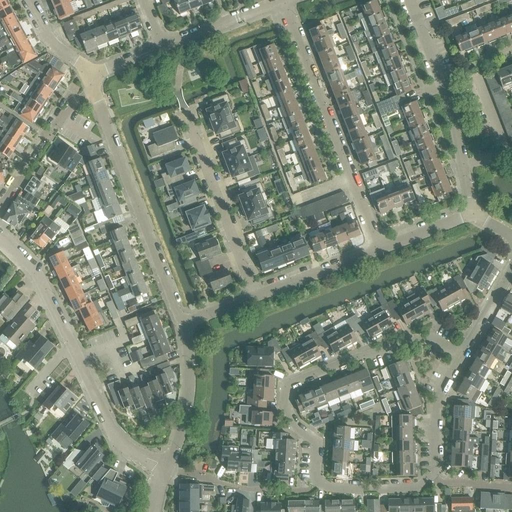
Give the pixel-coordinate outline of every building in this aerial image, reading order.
[(0,0),(0,11),(9,7),(5,0),(0,0)] [(51,0),(55,9),(69,3),(67,0),(51,0)] [(88,0),(83,0),(83,1),(87,10),(92,8),(88,0)] [(173,0),(174,1),(179,15),(190,11),(186,0),(173,0)] [(199,0),(186,0),(190,11),(202,6),(199,0)] [(360,21),(380,13),(380,12),(378,7),(380,6),(378,0),(362,6),(364,13),(358,15),(360,21)] [(117,1),(105,5),(105,8),(107,7),(108,10),(119,6),(117,1)] [(462,11),(469,8),(467,2),(459,5),(462,11)] [(73,15),(69,3),(55,9),(59,20),(73,15)] [(162,5),(158,7),(161,15),(169,13),(165,4),(162,5)] [(105,5),(94,10),(96,15),(108,10),(107,7),(105,8),(105,5)] [(0,22),(13,15),(9,7),(0,11),(0,22)] [(446,16),(457,12),(455,7),(444,11),(446,16)] [(94,10),(82,14),(83,17),(85,16),(86,19),(96,15),(94,10)] [(128,14),(122,16),(130,35),(141,30),(135,15),(134,15),(133,10),(127,12),(128,14)] [(364,32),(371,29),(384,24),(384,23),(382,19),(385,18),(382,11),(380,12),(380,13),(360,21),(364,32)] [(72,18),(72,20),(74,24),(86,19),(85,16),(83,17),(82,14),(72,18)] [(0,32),(18,23),(13,15),(0,22),(0,32)] [(119,39),(130,35),(122,16),(112,20),(111,21),(119,39)] [(511,19),(511,16),(500,21),(505,35),(506,35),(511,33),(511,35),(511,34),(511,19)] [(461,22),(462,22),(460,17),(448,21),(450,27),(462,23),(461,22)] [(108,25),(102,28),(108,43),(119,39),(111,21),(112,20),(112,19),(106,21),(108,25)] [(75,26),(74,24),(72,20),(62,24),(65,31),(75,26)] [(500,21),(489,25),(494,40),(495,39),(500,38),(500,39),(507,37),(506,35),(505,35),(500,21)] [(369,43),(375,40),(389,35),(388,34),(387,30),(389,29),(386,22),(384,23),(384,24),(371,29),(364,32),(369,43)] [(0,38),(0,43),(22,32),(18,23),(0,32),(0,35),(1,38),(0,38)] [(489,25),(477,29),(483,44),(484,44),(489,42),(490,43),(496,41),(495,39),(494,40),(489,25)] [(65,31),(67,36),(77,32),(75,26),(65,31)] [(309,32),(313,43),(331,36),(333,35),(331,30),(325,32),(323,26),(309,32)] [(92,49),(97,48),(90,32),(91,32),(89,28),(84,30),(85,34),(79,37),(80,38),(86,52),(87,55),(94,52),(92,49)] [(102,28),(91,32),(90,32),(97,48),(108,43),(102,28)] [(477,29),(467,34),(472,48),(473,48),(477,46),(478,48),(484,45),(484,44),(483,44),(477,29)] [(0,48),(5,46),(8,50),(27,40),(22,32),(0,43),(0,48)] [(79,37),(77,32),(67,36),(69,42),(80,38),(79,37)] [(375,53),(393,46),(391,41),(393,40),(391,33),(388,34),(389,35),(375,40),(377,46),(371,49),(373,54),(375,53)] [(474,50),(473,48),(472,48),(467,34),(455,38),(461,53),(466,51),(467,52),(474,50)] [(313,43),(317,54),(331,48),(332,49),(335,47),(331,36),(313,43)] [(31,48),(27,40),(8,50),(5,51),(7,55),(6,55),(7,56),(0,60),(3,64),(7,61),(31,48)] [(257,64),(278,57),(273,45),(270,46),(269,42),(251,48),(257,64)] [(379,64),(379,65),(398,58),(397,57),(396,52),(398,51),(395,45),(393,46),(375,53),(379,64)] [(36,57),(31,48),(7,61),(10,68),(18,63),(17,61),(20,60),(23,64),(36,57)] [(317,54),(322,65),(336,60),(332,49),(331,48),(317,54)] [(388,74),(402,69),(402,68),(400,63),(402,63),(399,56),(397,57),(398,58),(379,65),(383,76),(388,74)] [(282,68),(278,57),(263,62),(263,63),(259,64),(264,75),(267,74),(267,73),(282,68)] [(322,65),(326,76),(340,71),(345,69),(341,58),(336,60),(322,65)] [(244,61),(242,62),(245,69),(252,66),(249,59),(248,59),(244,61)] [(33,62),(28,65),(41,73),(59,84),(64,76),(62,75),(58,73),(51,68),(47,65),(44,66),(42,68),(33,62)] [(36,75),(34,80),(36,81),(53,92),(59,84),(41,73),(28,65),(24,67),(36,75)] [(64,65),(58,73),(62,75),(68,67),(64,65)] [(252,66),(245,69),(248,76),(249,75),(254,74),(255,73),(252,66)] [(388,74),(392,85),(406,80),(406,79),(404,74),(406,74),(404,67),(402,68),(402,69),(388,74)] [(286,79),(282,68),(267,73),(267,74),(270,80),(265,82),(267,87),(286,79)] [(496,72),(497,75),(499,80),(501,86),(502,88),(511,84),(511,79),(508,68),(496,72)] [(326,76),(330,87),(344,82),(351,79),(348,74),(342,76),(340,71),(326,76)] [(16,72),(10,76),(14,78),(17,80),(19,78),(21,74),(16,72)] [(486,79),(488,85),(499,80),(497,75),(486,79)] [(10,76),(4,80),(10,84),(14,78),(10,76)] [(408,78),(406,79),(406,80),(392,85),(397,97),(411,91),(409,86),(411,85),(408,78)] [(274,90),(276,96),(290,90),(286,79),(267,87),(269,92),(274,90)] [(34,80),(29,87),(31,88),(48,99),(53,92),(36,81),(34,80)] [(246,80),(238,83),(239,83),(243,94),(250,92),(246,80)] [(488,85),(490,90),(501,86),(499,80),(488,85)] [(330,87),(335,99),(349,93),(344,82),(330,87)] [(19,93),(26,97),(43,108),(48,99),(31,88),(29,87),(24,84),(19,93)] [(490,90),(492,95),(503,91),(502,88),(501,86),(490,90)] [(276,96),(280,107),(295,102),(290,90),(276,96)] [(335,99),(339,110),(358,103),(353,91),(349,93),(335,99)] [(492,95),(494,101),(505,97),(503,91),(492,95)] [(19,103),(38,116),(43,108),(26,97),(24,99),(13,92),(10,97),(19,103)] [(207,117),(209,124),(230,116),(226,105),(230,103),(227,95),(209,101),(210,104),(207,105),(210,110),(207,111),(209,117),(207,117)] [(494,101),(496,107),(507,102),(505,97),(494,101)] [(377,105),(379,110),(394,104),(392,99),(377,105)] [(280,107),(285,118),(299,113),(295,102),(280,107)] [(401,108),(406,120),(419,115),(419,114),(417,109),(419,108),(417,102),(401,108)] [(499,112),(499,113),(510,108),(507,102),(496,107),(499,112)] [(33,124),(38,116),(19,103),(14,111),(20,115),(33,124)] [(339,110),(343,121),(357,116),(362,114),(358,103),(339,110)] [(396,110),(394,104),(379,110),(381,116),(396,110)] [(0,120),(24,137),(29,129),(16,120),(10,116),(8,118),(7,119),(0,114),(0,109),(0,108),(0,120)] [(499,113),(501,118),(511,114),(510,108),(499,113)] [(281,120),(285,131),(289,130),(303,124),(299,113),(285,118),(281,120)] [(406,120),(410,131),(424,126),(423,125),(422,121),(424,120),(421,113),(419,114),(419,115),(406,120)] [(167,114),(160,116),(163,123),(169,120),(167,114)] [(501,118),(503,124),(511,119),(511,114),(501,118)] [(381,117),(385,128),(390,126),(386,115),(381,117)] [(233,123),(230,116),(209,124),(211,130),(214,129),(216,134),(218,134),(220,139),(241,132),(237,121),(233,123)] [(343,121),(348,132),(362,127),(357,116),(343,121)] [(511,119),(503,124),(505,129),(511,126),(511,119)] [(0,127),(1,128),(3,129),(1,132),(6,136),(19,144),(24,137),(0,120),(0,127)] [(151,120),(142,123),(145,130),(154,127),(151,120)] [(291,134),(293,141),(308,135),(303,124),(289,130),(285,131),(287,136),(291,134)] [(410,131),(414,142),(428,137),(428,136),(426,132),(428,131),(426,124),(423,125),(424,126),(410,131)] [(178,140),(173,127),(153,135),(156,144),(147,147),(151,159),(175,150),(172,143),(178,140)] [(348,132),(352,143),(366,138),(362,127),(348,132)] [(0,142),(14,152),(19,144),(6,136),(1,132),(0,131),(0,142)] [(293,141),(298,152),(312,146),(308,135),(293,141)] [(414,142),(419,153),(433,148),(432,148),(430,143),(433,142),(430,135),(428,136),(428,137),(414,142)] [(352,143),(356,155),(376,147),(375,145),(371,143),(368,144),(366,138),(352,143)] [(223,161),(225,167),(246,159),(243,152),(248,150),(244,140),(236,143),(235,140),(222,145),(226,153),(223,154),(225,160),(223,161)] [(0,142),(0,152),(9,159),(14,152),(0,142)] [(53,157),(51,160),(64,169),(65,169),(71,173),(82,158),(75,154),(75,153),(76,153),(62,144),(61,145),(53,157)] [(81,148),(91,176),(105,170),(100,159),(98,160),(93,144),(87,146),(81,148)] [(294,154),(298,165),(316,158),(312,146),(298,152),(294,154)] [(377,152),(376,147),(356,155),(361,166),(367,163),(369,168),(377,165),(375,160),(372,154),(377,152)] [(423,164),(423,165),(437,159),(435,154),(437,153),(435,147),(432,148),(433,148),(419,153),(421,159),(417,161),(419,166),(423,164)] [(282,149),(277,151),(280,159),(285,157),(282,149)] [(168,172),(161,175),(165,186),(180,181),(178,175),(189,171),(185,159),(180,161),(178,155),(168,159),(170,164),(166,166),(168,172)] [(298,165),(302,176),(321,169),(316,158),(298,165)] [(423,165),(427,176),(441,170),(439,165),(441,165),(439,158),(437,159),(423,165)] [(251,171),(246,159),(225,167),(228,173),(230,172),(232,178),(234,177),(236,182),(249,178),(247,172),(251,171)] [(396,162),(387,165),(392,174),(394,174),(397,165),(396,162)] [(402,164),(405,172),(411,169),(408,162),(402,164)] [(384,167),(375,170),(377,175),(386,171),(384,167)] [(325,180),(321,169),(302,176),(302,177),(303,182),(308,180),(311,186),(325,180)] [(414,176),(411,169),(405,172),(408,178),(414,176)] [(427,176),(432,187),(446,182),(446,181),(444,176),(446,176),(443,169),(441,170),(427,176)] [(86,178),(90,189),(109,181),(105,170),(91,176),(86,178)] [(18,197),(2,220),(9,225),(10,225),(18,230),(28,214),(30,215),(34,208),(39,201),(39,200),(34,197),(33,196),(37,191),(42,184),(33,178),(24,190),(27,193),(22,200),(18,197)] [(281,179),(273,182),(278,196),(286,193),(281,179)] [(402,188),(396,191),(402,205),(413,200),(408,186),(405,180),(400,182),(402,188)] [(448,180),(446,181),(446,182),(432,187),(436,198),(450,193),(448,188),(450,187),(448,180)] [(90,189),(94,200),(113,193),(109,181),(90,189)] [(180,181),(165,186),(169,198),(174,196),(179,209),(182,208),(193,203),(195,202),(193,196),(198,194),(193,182),(182,186),(180,181)] [(42,184),(37,191),(39,193),(45,184),(42,183),(42,184)] [(239,204),(241,210),(262,202),(260,195),(264,193),(260,183),(239,191),(242,196),(239,197),(241,203),(239,204)] [(411,186),(414,194),(421,191),(420,189),(419,189),(417,184),(411,186)] [(402,205),(396,191),(391,193),(389,189),(384,191),(390,208),(391,209),(402,205)] [(390,208),(384,191),(383,190),(369,195),(375,211),(378,210),(379,213),(380,213),(381,214),(387,212),(386,211),(391,209),(390,208)] [(37,191),(33,196),(34,197),(39,200),(42,195),(39,193),(37,191)] [(425,202),(421,191),(414,194),(418,204),(425,202)] [(82,192),(67,197),(74,202),(85,198),(82,192)] [(343,192),(337,195),(341,205),(347,203),(343,192)] [(94,200),(99,211),(117,204),(113,193),(94,200)] [(49,204),(48,205),(53,209),(54,208),(61,198),(56,194),(49,204)] [(337,195),(332,197),(336,207),(341,205),(337,195)] [(332,197),(326,199),(330,210),(336,207),(332,197)] [(324,212),(330,210),(326,199),(320,201),(324,212)] [(322,213),(324,212),(320,201),(315,203),(319,214),(322,213)] [(265,209),(262,202),(241,210),(244,216),(246,215),(248,221),(250,220),(252,226),(273,218),(269,208),(265,209)] [(210,218),(207,211),(205,212),(203,207),(196,210),(193,203),(179,209),(182,215),(186,214),(192,230),(193,230),(194,232),(204,228),(203,226),(209,224),(207,219),(210,218)] [(314,216),(319,214),(315,203),(309,206),(313,216),(314,216)] [(98,225),(99,228),(113,223),(112,220),(122,216),(117,204),(99,211),(98,212),(102,223),(98,225)] [(309,206),(303,208),(307,218),(313,216),(309,206)] [(301,221),(307,218),(303,208),(297,210),(301,221)] [(319,214),(314,216),(316,222),(324,219),(322,213),(319,214)] [(343,226),(342,227),(348,240),(359,236),(354,222),(348,224),(344,214),(339,216),(343,226)] [(36,244),(36,245),(36,244),(53,223),(46,217),(44,219),(35,230),(37,231),(30,240),(36,244)] [(67,230),(70,236),(81,231),(76,219),(67,230)] [(61,229),(53,223),(36,244),(36,245),(43,250),(47,244),(49,241),(51,242),(61,230),(61,229)] [(114,244),(127,240),(122,228),(116,231),(113,223),(99,228),(102,236),(110,233),(114,244)] [(342,227),(331,231),(336,244),(336,245),(336,244),(348,240),(342,227)] [(330,228),(319,232),(319,233),(323,244),(325,249),(336,245),(336,244),(331,231),(330,228)] [(314,253),(325,249),(323,244),(319,233),(319,232),(318,230),(301,237),(306,251),(312,248),(314,253)] [(70,236),(72,241),(84,236),(81,231),(70,236)] [(308,255),(306,251),(301,237),(300,234),(289,238),(291,244),(290,244),(291,244),(296,258),(299,257),(300,258),(308,255)] [(81,244),(86,242),(84,236),(72,241),(74,244),(75,247),(81,244)] [(195,263),(199,273),(210,268),(206,259),(220,254),(217,246),(216,244),(215,241),(215,239),(200,244),(195,246),(200,261),(195,263)] [(114,244),(118,255),(131,250),(129,244),(127,240),(114,244)] [(88,248),(86,242),(81,244),(75,247),(77,253),(88,248)] [(290,244),(279,248),(285,264),(293,261),(292,259),(296,258),(291,244),(290,244)] [(270,268),(273,267),(268,252),(267,247),(255,252),(258,261),(257,262),(259,268),(261,268),(262,273),(270,270),(270,268)] [(279,248),(268,252),(273,267),(277,265),(278,267),(285,264),(279,248)] [(114,257),(118,268),(135,261),(131,250),(118,255),(114,257)] [(49,259),(54,270),(68,264),(65,258),(69,256),(67,251),(63,253),(63,252),(62,253),(49,259)] [(479,264),(475,272),(492,282),(498,271),(490,267),(494,261),(486,257),(477,259),(475,262),(479,264)] [(124,270),(126,277),(139,272),(135,261),(118,268),(114,270),(115,274),(124,270)] [(54,270),(59,281),(73,275),(75,273),(80,271),(78,265),(70,269),(68,264),(54,270)] [(212,275),(210,268),(199,273),(201,279),(207,277),(212,291),(231,284),(229,277),(229,276),(229,275),(228,273),(227,272),(226,270),(212,275)] [(123,285),(125,290),(143,283),(139,272),(126,277),(129,283),(123,285)] [(467,277),(463,283),(466,288),(470,296),(475,293),(478,288),(486,292),(492,282),(475,272),(470,279),(467,277)] [(59,281),(64,291),(78,285),(75,279),(77,278),(75,273),(73,275),(59,281)] [(455,284),(445,289),(454,306),(465,300),(460,291),(466,288),(463,283),(459,276),(452,280),(455,284)] [(96,282),(99,288),(105,285),(102,280),(96,282)] [(118,295),(120,298),(133,294),(134,299),(142,296),(146,294),(147,294),(143,283),(125,290),(117,293),(118,295)] [(64,291),(69,302),(83,295),(78,285),(64,291)] [(431,292),(425,295),(429,302),(431,307),(437,303),(443,313),(454,306),(445,289),(438,293),(435,289),(431,292)] [(415,300),(408,304),(418,320),(429,314),(424,305),(429,302),(425,295),(423,291),(416,294),(417,296),(414,298),(415,300)] [(8,298),(8,297),(4,294),(0,298),(0,312),(8,320),(5,323),(7,324),(28,300),(17,292),(9,301),(8,300),(8,298)] [(74,312),(78,310),(87,305),(91,304),(86,294),(83,295),(69,302),(74,312)] [(123,306),(120,298),(118,295),(113,297),(118,309),(120,315),(126,312),(123,306)] [(500,310),(511,316),(511,313),(511,297),(508,295),(500,310)] [(105,304),(108,310),(114,307),(111,301),(105,304)] [(78,310),(83,321),(96,315),(99,313),(94,302),(91,304),(87,305),(78,310)] [(406,327),(418,320),(408,304),(397,310),(395,306),(392,302),(387,305),(394,316),(393,317),(396,321),(401,318),(406,327)] [(27,305),(2,335),(9,341),(6,345),(12,350),(14,350),(16,347),(33,327),(26,321),(34,311),(27,305)] [(388,319),(393,317),(394,316),(387,305),(380,308),(383,312),(372,318),(382,335),(393,328),(388,319)] [(115,310),(114,307),(108,310),(109,312),(113,320),(118,318),(115,310)] [(141,337),(146,335),(161,329),(156,316),(155,316),(153,311),(124,322),(127,330),(137,326),(141,337)] [(96,315),(83,321),(88,332),(104,324),(99,313),(96,315)] [(355,317),(351,319),(357,331),(360,335),(365,332),(370,341),(382,335),(372,318),(361,325),(359,321),(357,321),(355,317)] [(352,334),(357,331),(351,319),(344,323),(334,329),(336,333),(346,349),(357,343),(352,334)] [(146,335),(151,346),(165,341),(161,329),(146,335)] [(492,330),(486,341),(500,348),(508,353),(511,347),(503,343),(506,338),(492,330)] [(334,356),(346,349),(336,333),(331,335),(329,331),(323,335),(317,338),(321,345),(323,350),(329,347),(334,356)] [(307,343),(300,347),(309,364),(321,357),(316,348),(321,345),(317,338),(315,334),(308,337),(305,339),(307,343)] [(133,345),(142,341),(140,335),(131,339),(133,345)] [(40,362),(52,347),(41,338),(33,346),(28,342),(15,358),(23,366),(26,363),(34,370),(41,363),(40,362)] [(170,353),(165,341),(151,346),(154,356),(139,362),(142,368),(159,362),(157,358),(170,353)] [(275,355),(281,353),(280,353),(274,341),(267,343),(267,349),(247,349),(247,366),(272,367),(272,355),(275,355)] [(486,341),(480,351),(494,359),(502,363),(504,358),(497,354),(500,348),(486,341)] [(298,370),(309,364),(300,347),(289,353),(287,349),(280,353),(281,353),(287,364),(293,361),(298,370)] [(480,351),(474,362),(488,369),(494,359),(480,351)] [(135,352),(129,354),(133,364),(139,362),(135,352)] [(162,370),(164,375),(165,374),(168,380),(174,378),(168,362),(157,366),(159,372),(162,370)] [(392,379),(407,373),(403,362),(388,368),(384,369),(389,380),(392,379)] [(474,362),(468,372),(482,380),(488,369),(474,362)] [(252,380),(252,389),(273,390),(274,378),(264,377),(265,371),(249,370),(248,380),(252,380)] [(355,375),(361,390),(362,394),(373,390),(372,386),(366,371),(355,375)] [(468,372),(462,383),(476,391),(476,390),(482,380),(468,372)] [(392,379),(397,390),(412,384),(407,373),(392,379)] [(155,378),(156,381),(162,397),(172,393),(168,380),(165,374),(164,375),(155,378)] [(355,375),(343,379),(349,395),(352,400),(363,396),(362,394),(361,390),(355,375)] [(131,387),(136,385),(132,376),(128,377),(131,387)] [(343,379),(332,384),(338,399),(349,395),(343,379)] [(124,410),(133,406),(128,392),(127,389),(119,392),(117,388),(120,386),(118,381),(107,385),(115,406),(122,404),(124,410)] [(147,385),(148,388),(148,387),(154,404),(164,400),(162,397),(156,381),(147,385)] [(480,392),(476,390),(476,391),(462,383),(457,394),(470,401),(474,403),(480,392)] [(332,384),(321,388),(327,404),(327,403),(338,399),(332,384)] [(416,395),(412,384),(397,390),(401,401),(416,395)] [(314,391),(310,393),(316,408),(317,411),(328,407),(327,403),(327,404),(321,388),(320,386),(312,389),(314,391)] [(148,388),(139,391),(138,391),(145,407),(146,410),(155,406),(154,404),(148,387),(148,388)] [(137,388),(128,392),(133,406),(135,411),(145,407),(138,391),(139,391),(137,388)] [(247,397),(247,407),(263,407),(263,402),(272,402),(273,390),(252,389),(251,397),(247,397)] [(74,402),(76,400),(66,391),(64,393),(63,392),(60,394),(55,390),(42,406),(49,412),(53,406),(64,415),(73,404),(75,403),(74,402)] [(305,412),(316,408),(310,393),(309,390),(301,393),(302,396),(299,397),(300,400),(295,402),(300,414),(305,412)] [(418,400),(416,395),(401,401),(398,403),(402,414),(400,415),(401,416),(411,416),(422,416),(418,408),(421,407),(420,405),(423,404),(421,399),(418,400)] [(262,414),(263,407),(247,407),(246,417),(250,417),(250,426),(271,427),(272,414),(262,414)] [(453,414),(453,419),(469,420),(470,419),(470,408),(451,407),(450,414),(453,414)] [(38,412),(34,417),(39,422),(43,417),(38,412)] [(74,441),(88,425),(77,416),(66,430),(61,425),(51,437),(61,446),(66,450),(74,441)] [(392,417),(392,429),(412,428),(412,429),(415,429),(415,421),(412,421),(411,416),(401,416),(396,417),(392,417)] [(453,419),(452,431),(469,432),(472,432),(473,420),(470,419),(469,420),(453,419)] [(334,428),(333,440),(349,441),(349,440),(350,428),(334,428)] [(396,440),(396,441),(412,441),(412,429),(412,428),(392,429),(392,440),(396,440)] [(452,431),(452,443),(468,444),(478,444),(478,438),(469,438),(469,432),(452,431)] [(272,452),(276,452),(295,453),(295,441),(291,441),(291,435),(273,434),(273,440),(272,452)] [(333,440),(332,452),(348,453),(348,454),(353,455),(354,440),(349,440),(349,441),(333,440)] [(396,441),(396,453),(412,453),(412,452),(415,452),(415,444),(412,444),(412,441),(396,441)] [(452,443),(451,455),(468,456),(473,456),(473,444),(468,444),(452,443)] [(67,470),(75,465),(87,476),(103,457),(90,446),(81,456),(74,450),(61,465),(67,470)] [(227,472),(238,473),(240,454),(238,454),(238,448),(229,447),(229,448),(222,448),(221,462),(227,462),(227,472)] [(240,454),(238,473),(250,473),(251,465),(257,465),(257,462),(261,462),(261,456),(257,456),(258,451),(251,451),(251,450),(240,449),(240,454)] [(276,452),(275,463),(294,465),(295,453),(276,452)] [(332,452),(332,464),(348,465),(348,464),(348,454),(348,453),(332,452)] [(396,464),(396,465),(412,465),(412,464),(415,464),(415,456),(412,456),(412,453),(396,453),(393,453),(393,464),(396,464)] [(468,456),(451,455),(451,467),(464,468),(464,470),(472,470),(473,456),(468,456)] [(293,476),(294,465),(275,463),(271,463),(270,474),(270,481),(288,482),(288,476),(293,476)] [(352,465),(348,464),(348,465),(332,464),(331,476),(347,477),(352,478),(352,465)] [(412,468),(412,465),(396,465),(397,477),(412,477),(415,477),(415,468),(412,468)] [(511,466),(510,466),(509,474),(503,474),(503,480),(509,481),(509,478),(511,478),(511,466)] [(101,468),(92,478),(98,484),(97,485),(101,487),(99,493),(99,494),(100,496),(101,498),(101,500),(101,503),(101,505),(101,506),(108,508),(110,505),(117,508),(122,497),(129,500),(129,486),(120,481),(117,486),(113,484),(117,474),(110,470),(109,472),(101,468)] [(189,486),(179,486),(179,501),(198,501),(202,501),(202,496),(202,486),(202,485),(198,485),(198,483),(189,483),(189,486)] [(215,487),(202,486),(202,496),(202,501),(209,501),(209,496),(215,496),(215,487)] [(480,493),(479,509),(485,510),(485,511),(494,511),(494,510),(503,511),(503,510),(511,511),(511,501),(511,495),(505,495),(504,495),(504,494),(480,493)] [(304,503),(304,502),(304,511),(321,511),(322,506),(318,506),(318,502),(313,502),(313,499),(304,499),(304,503)] [(451,511),(473,511),(474,511),(472,511),(471,499),(451,499),(451,511)] [(232,506),(231,511),(246,511),(248,501),(237,500),(237,507),(232,506)] [(432,500),(410,501),(410,511),(433,511),(432,511),(444,511),(444,507),(440,507),(440,506),(432,506),(432,500)] [(178,511),(176,511),(197,511),(198,503),(209,503),(209,501),(202,501),(198,501),(179,501),(179,510),(178,511)] [(378,511),(379,507),(379,501),(367,501),(367,511),(378,511)] [(389,511),(410,511),(410,501),(389,501),(389,511)] [(304,511),(304,502),(287,503),(287,511),(304,511)] [(325,506),(322,506),(321,511),(339,511),(339,502),(325,502),(325,506)] [(354,502),(339,502),(339,511),(357,511),(357,507),(354,507),(354,502)]
